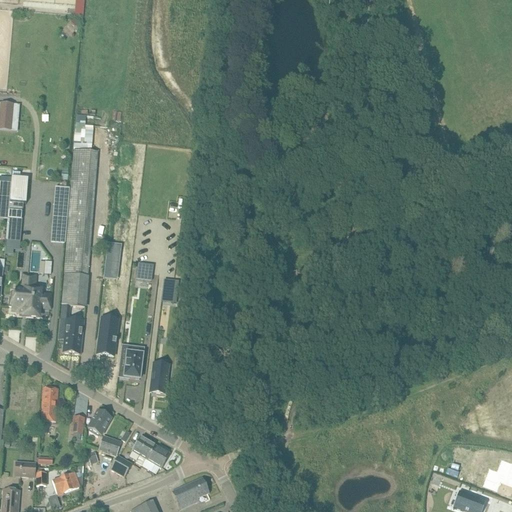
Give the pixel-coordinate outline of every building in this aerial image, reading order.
[(511,0),(443,0),(458,55),(464,54),(509,42),(511,40),(511,0)] [(0,104),(0,130),(11,131),(13,105),(0,104)] [(68,208),(66,233),(62,275),(65,276),(61,307),(85,309),(88,278),(98,153),(73,151),(68,208)] [(10,184),(9,203),(23,205),(26,205),(28,180),(11,179),(10,184)] [(0,209),(8,210),(9,203),(10,184),(0,182),(0,209)] [(23,205),(9,203),(8,210),(6,229),(21,230),(23,205)] [(51,232),(66,233),(68,208),(54,207),(51,232)] [(107,244),(104,269),(118,271),(121,246),(107,244)] [(14,266),(14,254),(5,254),(4,266),(14,266)] [(138,264),(136,279),(151,282),(153,266),(138,264)] [(25,316),(27,290),(27,283),(28,277),(23,276),(22,292),(13,292),(12,298),(9,298),(8,307),(11,307),(11,311),(17,311),(17,315),(25,316)] [(163,288),(162,295),(172,297),(171,303),(176,304),(179,282),(175,282),(174,290),(163,288)] [(40,291),(27,290),(25,316),(38,317),(39,308),(49,308),(50,295),(40,295),(40,291)] [(60,319),(58,340),(64,341),(62,354),(80,356),(84,322),(69,320),(60,319)] [(101,319),(96,355),(113,357),(118,322),(101,319)] [(122,346),(118,372),(124,373),(124,375),(124,377),(124,378),(125,378),(129,379),(140,380),(143,355),(127,354),(128,347),(122,346)] [(150,393),(151,393),(156,394),(165,395),(168,367),(153,366),(150,389),(150,393)] [(59,390),(58,390),(43,389),(42,399),(40,422),(56,424),(59,390)] [(111,419),(97,412),(88,429),(90,431),(89,433),(98,438),(99,436),(101,437),(111,419)] [(83,435),(84,422),(85,419),(73,417),(71,434),(83,435)] [(126,433),(121,441),(124,443),(129,435),(126,433)] [(120,443),(103,438),(99,450),(116,456),(120,443)] [(151,456),(156,447),(140,438),(132,453),(140,457),(135,464),(141,468),(145,460),(146,461),(149,456),(151,456)] [(170,455),(156,447),(151,456),(149,456),(146,461),(161,470),(170,455)] [(129,453),(123,450),(119,456),(125,460),(129,453)] [(132,465),(123,460),(117,457),(110,470),(124,479),(132,465)] [(489,469),(482,487),(497,493),(499,486),(500,486),(501,484),(511,487),(511,464),(501,460),(497,472),(489,469)] [(34,479),(35,464),(16,463),(15,478),(34,479)] [(46,487),(46,474),(36,474),(36,487),(46,487)] [(74,474),(63,478),(52,481),(57,496),(63,494),(79,488),(74,474)] [(202,479),(171,493),(179,511),(199,502),(198,499),(209,494),(202,479)] [(17,511),(18,511),(20,493),(4,491),(2,510),(1,511),(17,511)] [(453,508),(452,509),(459,511),(480,511),(484,503),(469,497),(459,493),(458,494),(460,494),(454,509),(453,508)] [(156,511),(152,502),(130,511),(156,511)]
